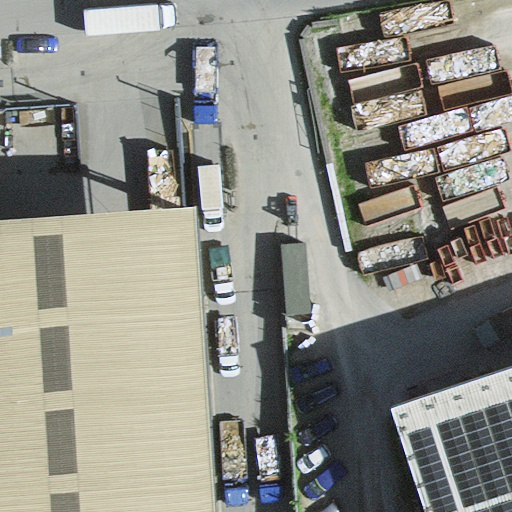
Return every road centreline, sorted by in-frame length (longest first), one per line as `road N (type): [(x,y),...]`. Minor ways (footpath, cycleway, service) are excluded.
road 1 (unknown): [(231,170),(263,186),(290,221),(306,265),(345,511)]
road 2 (unknown): [(242,511),(231,170)]
road 3 (unknown): [(231,170),(215,0)]
